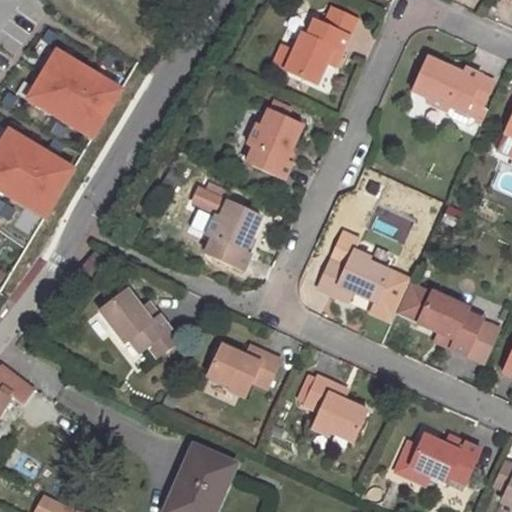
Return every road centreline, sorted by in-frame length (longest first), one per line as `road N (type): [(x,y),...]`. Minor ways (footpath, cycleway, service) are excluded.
road 1 (tertiary): [(210,0),(57,263),(0,334)]
road 2 (residential): [(410,0),(266,313)]
road 3 (residential): [(266,313),(511,417)]
